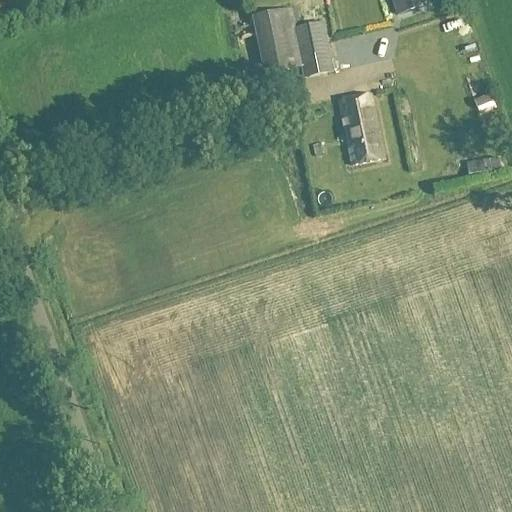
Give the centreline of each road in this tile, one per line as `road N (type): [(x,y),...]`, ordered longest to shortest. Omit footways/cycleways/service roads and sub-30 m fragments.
road 1 (unclassified): [(111,511),(0,212)]
road 2 (unclassified): [(0,207),(298,106)]
